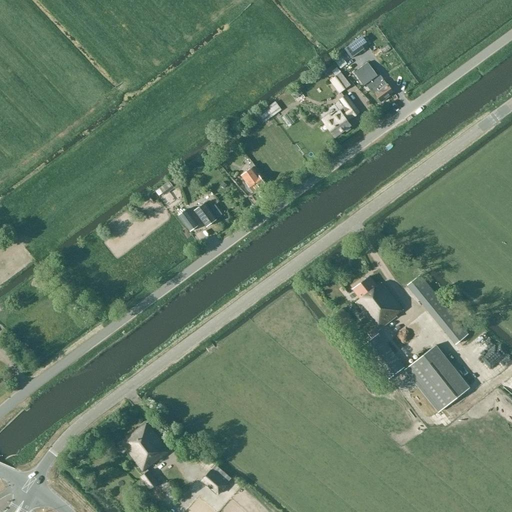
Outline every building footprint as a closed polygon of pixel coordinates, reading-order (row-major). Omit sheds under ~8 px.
[(358,39),(345,49),(352,58),(365,49),(362,46),(358,39)] [(377,76),(378,75),(368,62),(354,72),(364,85),(366,84),(370,89),(371,88),(382,103),(394,93),(384,79),(381,82),(377,76)] [(330,81),(340,93),(350,85),(341,73),(330,81)] [(299,88),(292,94),(295,98),(302,93),(301,91),(299,88)] [(347,120),(352,115),(353,117),(359,113),(346,95),(340,99),(345,107),(341,112),(340,111),(332,117),(330,114),(322,120),(335,136),(350,125),(347,120)] [(275,102),(266,108),(267,109),(258,115),(264,122),(273,116),(284,107),(279,101),(277,103),(275,102)] [(241,176),(247,183),(245,184),(246,188),(248,191),(251,193),(253,191),(254,192),(265,184),(257,174),(259,172),(252,163),(249,165),(251,169),(241,176)] [(169,182),(160,189),(163,193),(172,186),(169,182)] [(207,227),(216,219),(222,214),(215,205),(209,209),(205,203),(195,210),(207,227)] [(190,232),(198,226),(187,209),(178,215),(190,232)] [(468,334),(443,303),(427,283),(421,275),(407,285),(413,293),(455,345),(468,334)] [(360,299),(356,302),(375,327),(367,333),(371,339),(379,333),(378,331),(398,316),(397,315),(403,310),(381,283),(377,286),(370,277),(353,289),(360,299)] [(342,309),(336,314),(342,322),(349,317),(342,309)] [(405,368),(379,333),(371,339),(359,348),(385,382),(405,368)] [(437,346),(407,369),(439,413),(469,390),(437,346)] [(147,421),(120,442),(142,472),(170,451),(147,421)] [(210,469),(201,481),(218,496),(227,485),(226,484),(227,483),(231,478),(214,465),(210,469)] [(141,477),(149,489),(150,490),(159,483),(149,471),(141,477)]
